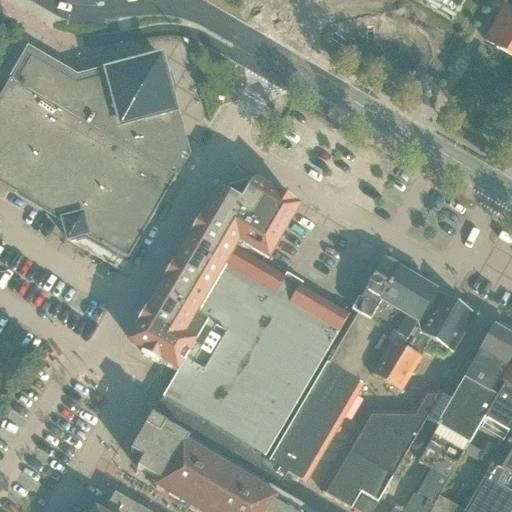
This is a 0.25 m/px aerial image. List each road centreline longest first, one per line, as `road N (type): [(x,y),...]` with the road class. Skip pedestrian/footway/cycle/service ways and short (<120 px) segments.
road 1 (residential): [(54,511),(122,397),(108,359),(111,335),(275,57)]
road 2 (tertiary): [(511,195),(275,57)]
